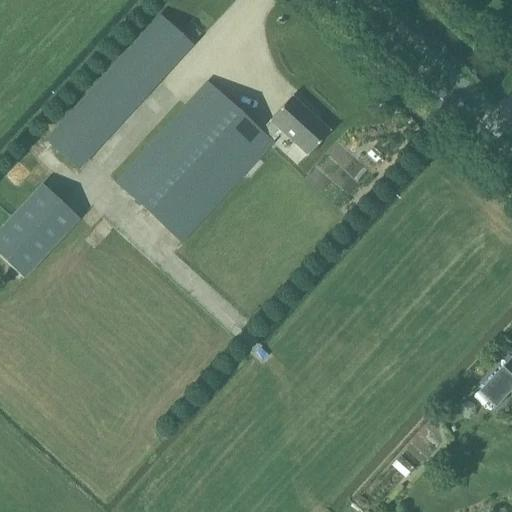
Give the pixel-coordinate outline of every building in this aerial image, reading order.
[(78,171),(191,46),(159,17),(46,141),(78,171)] [(307,157),(330,132),(292,98),(260,133),(206,84),(116,183),(182,243),(273,144),(271,143),(281,133),(307,157)] [(373,149),(367,155),(375,163),(381,156),(373,149)] [(0,258),(24,280),(80,220),(43,187),(0,233),(0,258)] [(511,389),(511,376),(503,368),(481,392),(497,406),(511,389)] [(401,457),(393,466),(406,478),(414,468),(401,457)]
